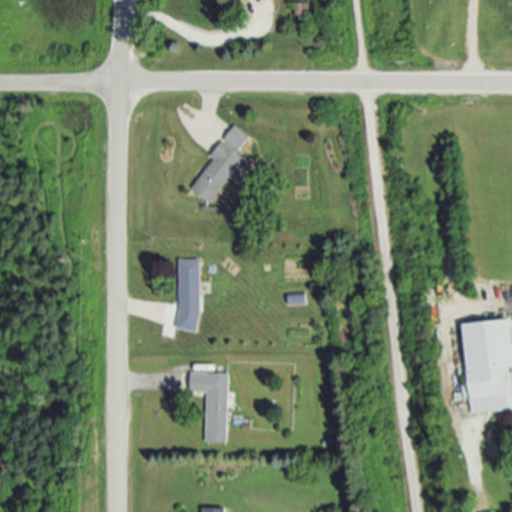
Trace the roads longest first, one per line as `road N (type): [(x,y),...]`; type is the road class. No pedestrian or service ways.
road 1 (residential): [(511,85),(0,83)]
road 2 (residential): [(116,511),(121,84)]
